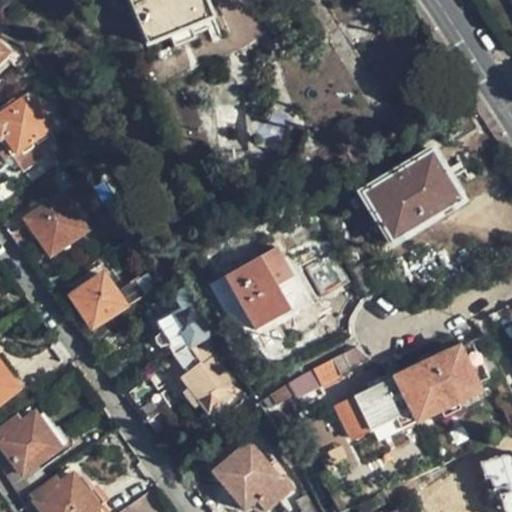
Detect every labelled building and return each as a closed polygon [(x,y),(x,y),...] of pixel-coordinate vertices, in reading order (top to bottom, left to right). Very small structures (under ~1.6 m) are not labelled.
[(126,0),(146,48),(169,38),(192,29),(212,20),(204,0),(126,0)] [(192,29),(169,38),(175,52),(197,42),(192,29)] [(26,98),(55,140),(60,135),(32,94),(26,98)] [(58,145),(55,140),(26,98),(0,115),(0,141),(20,170),(58,145)] [(465,112),(437,129),(438,131),(445,144),(456,144),(476,130),(465,112)] [(357,195),(368,213),(376,226),(387,245),(460,201),(430,151),(411,163),(357,195)] [(0,208),(19,195),(8,180),(0,185),(0,208)] [(25,224),(10,235),(23,253),(37,242),(49,258),(88,230),(61,193),(22,219),(25,224)] [(376,226),(368,213),(363,216),(371,229),(376,226)] [(348,281),(331,254),(328,255),(316,236),(292,250),(320,298),(348,281)] [(281,282),(294,274),(277,245),(227,273),(251,314),(269,303),(277,315),(294,305),(288,294),(281,282)] [(349,271),(364,299),(379,289),(362,263),(349,271)] [(302,285),(294,274),(281,282),(288,294),(302,285)] [(123,306),(102,276),(70,296),(90,327),(123,306)] [(172,359),(214,333),(188,288),(171,299),(176,307),(152,321),(172,359)] [(269,303),(251,314),(257,325),(277,315),(269,303)] [(83,336),(91,346),(110,333),(117,328),(110,319),(83,336)] [(110,333),(91,346),(98,358),(118,344),(110,333)] [(244,400),(251,394),(214,333),(172,359),(165,364),(176,381),(181,378),(189,390),(197,402),(207,414),(224,402),(238,391),(244,400)] [(481,337),(396,379),(417,420),(437,410),(455,401),(479,389),(476,385),(491,378),(487,368),(495,364),(481,337)] [(296,399),(371,360),(370,360),(366,358),(363,357),(360,355),(357,353),(355,351),(352,348),(286,383),(296,399)] [(17,386),(6,372),(0,363),(0,402),(19,389),(17,386)] [(12,368),(6,372),(17,386),(22,382),(12,368)] [(171,405),(151,374),(125,391),(146,421),(171,405)] [(417,420),(396,379),(336,407),(350,440),(394,419),(400,430),(417,420)] [(197,402),(189,390),(183,394),(191,407),(197,402)] [(276,404),(271,392),(261,400),(267,409),(276,404)] [(459,410),(455,401),(437,410),(441,418),(459,410)] [(212,422),(230,410),(224,402),(207,414),(212,422)] [(60,446),(49,430),(35,412),(22,421),(17,415),(6,423),(8,425),(0,430),(0,442),(23,473),(60,446)] [(318,433),(335,465),(357,453),(339,422),(318,433)] [(55,426),(49,430),(60,446),(66,442),(55,426)] [(221,462),(246,444),(239,435),(216,454),(221,462)] [(249,440),(246,444),(221,462),(211,469),(243,508),(254,501),(263,510),(293,487),(285,476),(280,479),(249,440)] [(0,469),(17,494),(32,484),(23,473),(0,442),(0,469)] [(511,511),(511,453),(511,451),(477,461),(488,498),(497,496),(501,511),(511,511)] [(102,511),(98,507),(88,491),(74,473),(61,483),(57,478),(45,486),(47,489),(33,499),(42,511),(102,511)] [(413,478),(405,481),(410,492),(418,487),(413,478)] [(88,491),(98,507),(104,503),(93,489),(88,491)]
